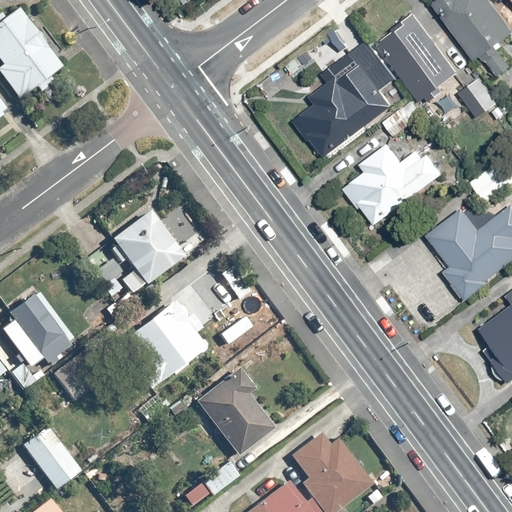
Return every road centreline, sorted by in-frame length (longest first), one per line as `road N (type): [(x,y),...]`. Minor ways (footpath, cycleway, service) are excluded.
road 1 (secondary): [(174,90),(488,511)]
road 2 (residential): [(0,224),(174,90)]
road 3 (residential): [(286,0),(174,90)]
